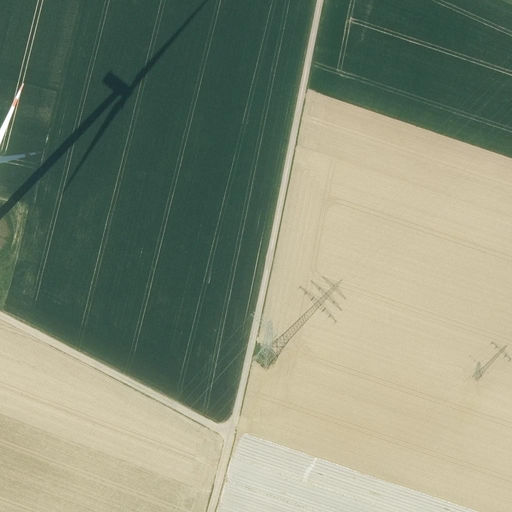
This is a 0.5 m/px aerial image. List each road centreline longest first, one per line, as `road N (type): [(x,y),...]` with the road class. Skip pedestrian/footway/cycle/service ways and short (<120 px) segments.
road 1 (track): [(328,0),(239,442),(216,511)]
road 2 (track): [(0,317),(239,442)]
